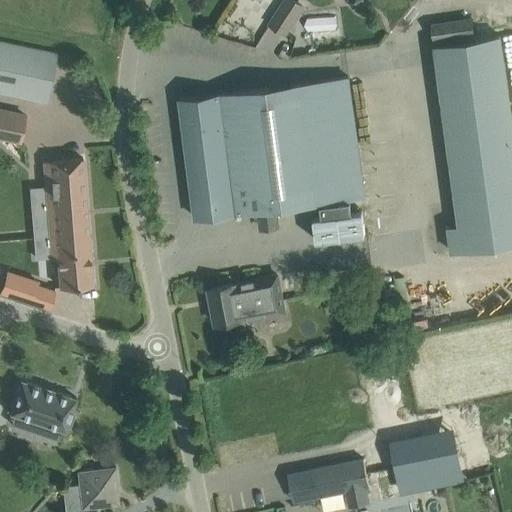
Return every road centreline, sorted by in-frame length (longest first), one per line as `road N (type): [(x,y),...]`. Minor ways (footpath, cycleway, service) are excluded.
road 1 (unknown): [(126,73),(155,64),(236,70),(409,58),(421,81),(426,165),(405,247)]
road 2 (unclassified): [(166,346),(124,121),(126,59),(140,0)]
road 3 (unclassified): [(166,346),(122,347),(0,308)]
road 4 (unclassified): [(200,511),(166,346)]
